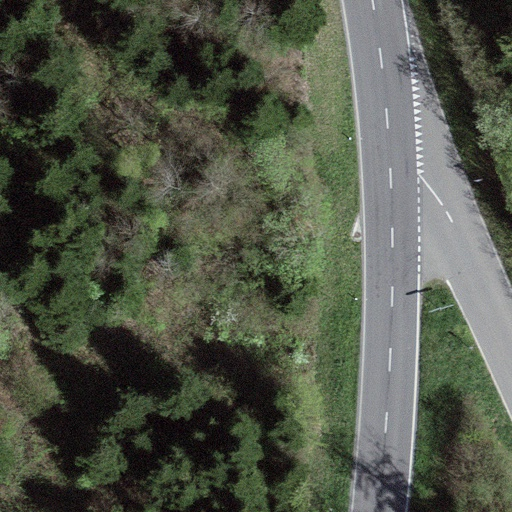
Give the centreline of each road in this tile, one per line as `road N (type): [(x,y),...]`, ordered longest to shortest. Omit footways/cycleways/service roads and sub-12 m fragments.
road 1 (tertiary): [(395,127),(378,511)]
road 2 (unclassified): [(395,127),(511,345)]
road 3 (tertiary): [(373,0),(395,127)]
